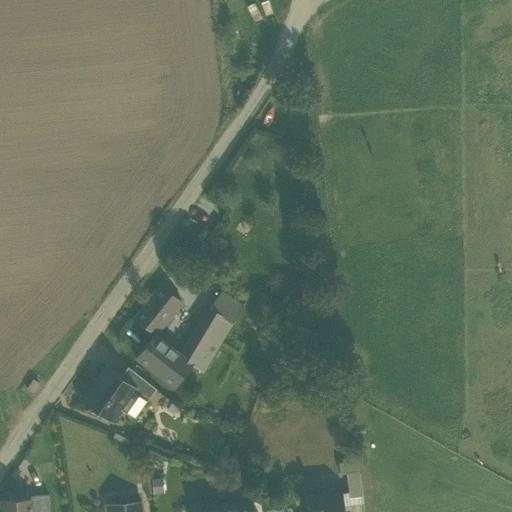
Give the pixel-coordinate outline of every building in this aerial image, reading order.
[(154,333),(155,334),(182,301),(160,284),(134,318),(154,333)] [(220,291),(210,307),(233,322),(243,305),(220,291)] [(202,372),(233,322),(210,307),(180,354),(192,363),(191,364),(202,372)] [(173,387),(191,364),(192,363),(180,354),(155,334),(154,333),(135,357),(173,387)] [(112,422),(122,408),(134,391),(137,388),(120,376),(106,366),(81,400),(112,422)] [(145,400),(147,401),(156,389),(127,366),(120,376),(137,388),(134,391),(145,400)] [(145,400),(134,391),(122,408),(133,416),(145,400)] [(304,458),(309,440),(290,435),(285,454),(304,458)] [(321,443),(309,440),(304,458),(316,462),(321,443)] [(145,446),(129,448),(130,464),(147,463),(145,446)] [(340,476),(349,475),(359,474),(358,462),(338,464),(340,476)] [(351,491),(352,499),(362,498),(359,474),(349,475),(351,491)] [(163,478),(151,479),(152,494),(164,493),(163,478)] [(351,491),(341,492),(343,506),(363,504),(362,498),(352,499),(351,491)] [(306,496),(307,511),(343,511),(343,506),(341,492),(306,496)] [(30,499),(31,511),(49,511),(48,494),(29,496),(29,499),(30,499)] [(31,511),(30,499),(29,499),(1,501),(2,511),(31,511)] [(108,511),(107,511),(141,511),(140,503),(107,505),(108,511)] [(251,511),(251,503),(222,506),(222,511),(209,511),(251,511)]
